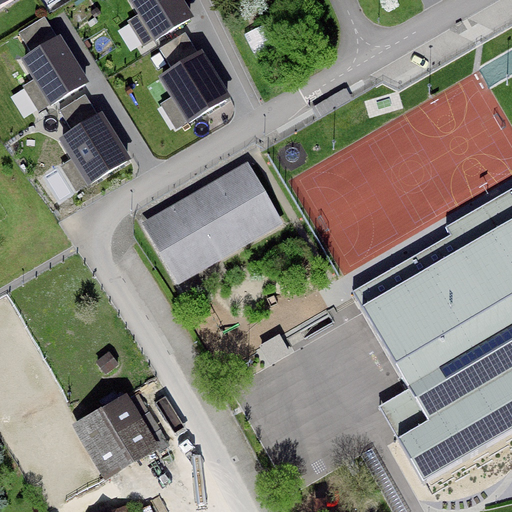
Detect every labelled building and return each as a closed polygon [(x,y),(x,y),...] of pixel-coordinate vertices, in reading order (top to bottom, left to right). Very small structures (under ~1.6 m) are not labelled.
[(0,0),(0,9),(15,0),(0,0)] [(132,0),(157,40),(190,19),(178,0),(132,0)] [(52,105),(85,85),(44,19),(18,35),(33,58),(25,62),(52,105)] [(188,123),(227,99),(185,33),(160,49),(175,73),(162,81),(188,123)] [(88,184),(127,160),(85,94),(60,110),(75,135),(62,143),(88,184)] [(170,213),(174,219),(148,234),(176,283),(277,225),(248,176),(222,191),(219,185),(170,213)] [(511,412),(498,388),(511,379),(511,192),(445,231),(449,239),(352,295),(408,393),(417,388),(436,421),(397,444),(419,482),(458,460),(460,463),(482,450),(481,447),(511,428),(511,412)] [(153,452),(122,400),(77,426),(108,479),(153,452)]
